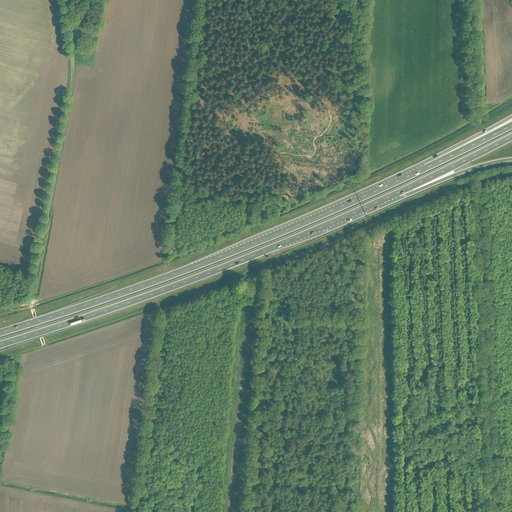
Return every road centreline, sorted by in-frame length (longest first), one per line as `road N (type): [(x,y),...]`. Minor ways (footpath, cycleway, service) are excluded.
road 1 (trunk): [(424,168),(211,260),(0,332)]
road 2 (trunk): [(0,344),(173,287),(398,192)]
road 3 (track): [(480,186),(494,511)]
road 4 (track): [(66,7),(70,88),(32,281)]
road 5 (trunk): [(398,192),(511,137)]
